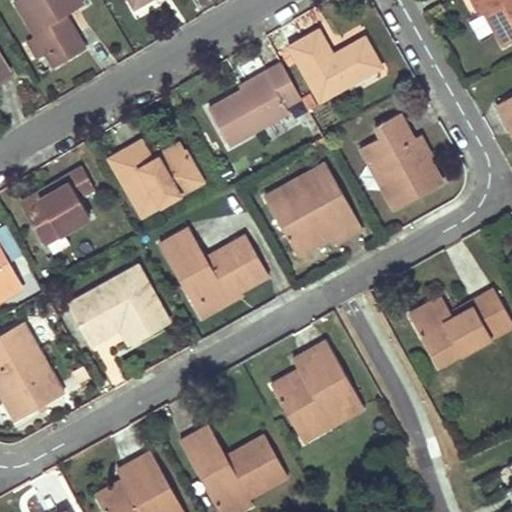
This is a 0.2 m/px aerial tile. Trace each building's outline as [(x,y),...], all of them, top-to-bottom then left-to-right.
[(77,46),(59,12),(76,3),(74,0),(9,0),(27,34),(37,51),(43,64),(77,46)] [(461,0),(472,20),(476,17),(467,0),(461,0)] [(495,52),(511,42),(511,0),(467,0),(476,17),(495,52)] [(320,101),(381,68),(365,39),(334,56),(320,30),(290,46),(320,101)] [(19,38),(28,56),(37,51),(27,34),(19,38)] [(263,80),(203,113),(223,148),(283,116),(280,111),(296,103),(276,66),(260,75),(263,80)] [(511,102),(490,114),(509,149),(511,146),(511,102)] [(313,142),(322,137),(308,111),(299,116),(313,142)] [(394,210),(443,183),(429,158),(424,160),(413,140),(398,114),(375,127),(381,138),(361,149),(394,210)] [(431,156),(420,136),(413,140),(424,160),(429,158),(431,156)] [(136,218),(197,185),(179,153),(157,165),(153,158),(146,161),(136,142),(104,158),(136,218)] [(179,153),(176,145),(153,158),(157,165),(179,153)] [(65,183),(18,210),(37,246),(80,222),(69,203),(71,201),(89,192),(75,168),(61,176),(65,183)] [(358,240),(321,171),(286,189),(291,197),(264,212),(285,252),(319,234),(325,246),(330,255),(358,240)] [(14,203),(18,210),(65,183),(61,176),(14,203)] [(286,189),(259,203),(264,212),(291,197),(286,189)] [(237,291),(266,276),(244,236),(204,258),(188,229),(157,246),(183,292),(190,288),(202,310),(237,291)] [(285,252),(291,263),(325,246),(319,234),(285,252)] [(0,285),(14,278),(0,254),(0,285)] [(138,340),(168,324),(137,266),(122,275),(72,300),(93,339),(119,325),(128,320),(138,340)] [(14,278),(0,285),(0,295),(18,286),(14,278)] [(241,298),(237,291),(202,310),(190,288),(183,292),(199,321),(241,298)] [(453,363),(506,335),(486,297),(442,321),(437,312),(404,330),(422,363),(445,349),(453,363)] [(437,312),(433,305),(400,323),(404,330),(437,312)] [(119,325),(129,344),(138,340),(128,320),(119,325)] [(0,400),(12,423),(61,397),(21,324),(0,336),(0,400)] [(328,426),(363,407),(326,340),(291,359),(296,369),(300,377),(274,391),(298,434),(324,420),(328,426)] [(453,363),(445,349),(422,363),(429,377),(453,363)] [(300,377),(296,369),(269,383),(274,391),(300,377)] [(328,426),(324,420),(298,434),(301,441),(328,426)] [(211,424),(182,440),(221,511),(222,511),(246,499),(249,498),(288,476),(266,436),(229,456),(211,424)] [(182,511),(150,454),(117,472),(122,481),(126,490),(99,505),(102,511),(182,511)] [(99,505),(126,490),(122,481),(94,496),(99,505)] [(238,511),(250,506),(246,499),(222,511),(238,511)]
